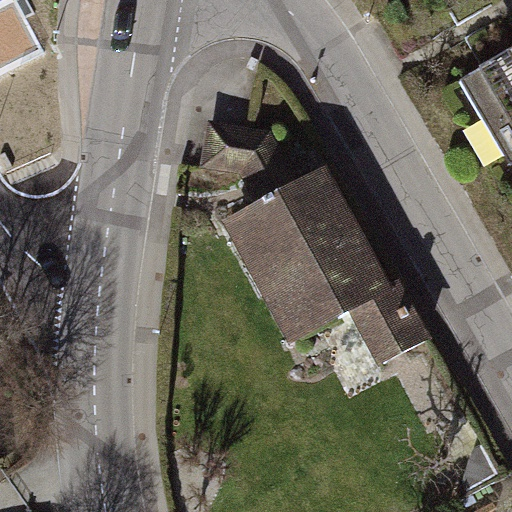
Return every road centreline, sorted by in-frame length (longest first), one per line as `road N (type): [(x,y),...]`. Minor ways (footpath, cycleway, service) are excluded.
road 1 (residential): [(273,0),(317,44),(511,389)]
road 2 (tertiary): [(100,310),(148,0)]
road 3 (tertiary): [(105,511),(94,446),(100,310)]
road 4 (residential): [(0,237),(10,257),(100,310)]
